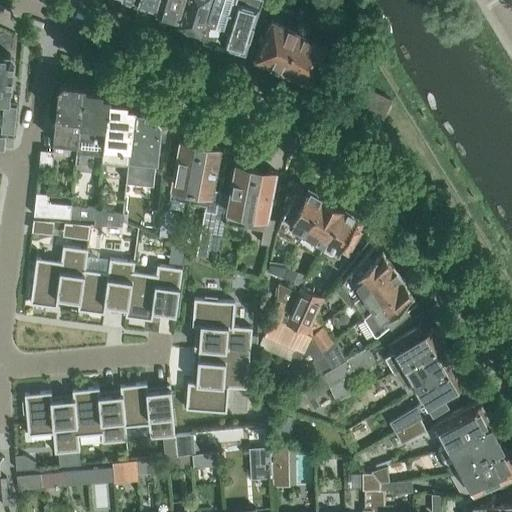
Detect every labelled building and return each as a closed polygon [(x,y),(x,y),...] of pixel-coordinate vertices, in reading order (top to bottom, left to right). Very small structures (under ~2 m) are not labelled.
[(179,18),(184,0),(159,0),(157,7),(157,10),(159,11),(160,15),(167,18),(171,15),(179,18)] [(199,32),(209,0),(184,0),(179,18),(178,21),(182,22),(184,26),(189,28),(193,26),(199,32)] [(222,39),(234,0),(209,0),(201,29),(199,32),(202,33),(203,37),(210,39),(214,37),(222,39)] [(262,0),(234,0),(222,39),(221,43),(224,43),(226,48),(232,50),(236,47),(245,50),(262,0)] [(298,35),(300,31),(273,18),(255,57),(255,61),(262,65),(267,64),(268,62),(282,69),(298,35)] [(328,43),(300,31),(298,35),(282,69),(309,81),(328,43)] [(11,54),(0,52),(0,100),(9,102),(11,88),(14,59),(11,54)] [(78,144),(84,88),(84,84),(64,82),(59,86),(53,141),(78,144)] [(367,87),(358,105),(360,106),(360,105),(382,115),(382,116),(383,117),(391,99),(390,98),(390,99),(367,88),(368,88),(367,87)] [(103,152),(109,99),(109,94),(101,93),(101,90),(84,88),(78,144),(77,150),(103,152)] [(129,163),(135,107),(135,106),(126,105),(126,101),(109,99),(103,152),(102,161),(128,163),(129,163)] [(128,163),(126,180),(154,183),(158,149),(169,150),(170,144),(172,125),(160,123),(160,119),(156,114),(143,112),(144,108),(135,107),(129,163),(128,163)] [(189,199),(200,142),(197,141),(198,138),(185,135),(184,139),(180,138),(172,185),(171,196),(189,199)] [(208,203),(219,146),(216,145),(216,141),(204,139),(203,143),(200,142),(189,199),(208,203)] [(245,224),(255,167),(252,166),(250,162),(241,161),(238,164),(235,163),(228,208),(217,205),(217,208),(216,210),(212,232),(223,234),(226,220),(245,224)] [(275,170),(255,167),(245,224),(264,228),(262,241),(269,242),(275,217),(267,216),(275,170)] [(296,240),(322,194),(322,190),(312,184),(309,186),(301,182),(283,214),(284,215),(278,230),(296,240)] [(48,194),(35,192),(33,213),(71,217),(72,204),(47,201),(48,194)] [(317,252),(343,205),(338,202),(339,201),(323,192),(322,194),(296,240),(317,252)] [(84,202),(73,201),(72,213),(83,214),(84,202)] [(344,206),(343,205),(317,252),(340,265),(365,218),(358,214),(358,210),(347,204),(344,206)] [(212,232),(216,210),(206,207),(204,216),(202,230),(197,252),(207,257),(212,232)] [(95,210),(94,224),(107,225),(108,220),(123,221),(124,213),(95,210)] [(78,222),(76,237),(88,238),(90,224),(78,222)] [(168,226),(160,226),(160,234),(168,234),(168,226)] [(354,299),(392,263),(382,248),(381,249),(376,242),(343,283),(336,291),(349,304),(354,299)] [(29,281),(28,294),(31,295),(30,302),(57,305),(58,297),(79,300),(80,300),(84,268),(85,268),(88,248),(63,244),(61,260),(36,256),(33,282),(29,281)] [(127,307),(132,270),(133,270),(135,260),(109,257),(108,271),(85,268),(84,268),(80,300),(79,300),(77,308),(104,312),(105,304),(126,307),(127,307)] [(126,307),(125,315),(152,318),(153,310),(174,313),(173,318),(175,318),(182,267),(157,263),(156,273),(133,270),(132,270),(127,307),(126,307)] [(366,317),(404,280),(392,263),(354,299),(366,317)] [(306,273),(288,265),(283,276),(300,285),(306,273)] [(376,330),(417,302),(412,295),(413,294),(404,280),(366,317),(376,330)] [(311,334),(312,333),(308,331),(284,320),(291,304),(292,302),(293,302),(299,291),(278,282),(276,299),(280,301),(265,334),(296,348),(293,354),(313,362),(320,376),(325,373),(331,369),(321,352),(311,334)] [(302,285),(299,291),(293,302),(292,302),(291,304),(284,320),(308,331),(315,316),(324,295),(302,285)] [(249,356),(251,326),(232,325),(234,300),(194,297),(192,324),(200,324),(198,346),(221,348),(221,354),(249,356)] [(315,316),(308,331),(312,333),(325,323),(315,316)] [(325,323),(312,333),(311,334),(321,352),(336,340),(337,339),(325,323)] [(397,371),(443,343),(444,341),(445,336),(439,327),(435,325),(424,332),(421,327),(415,324),(390,339),(396,349),(386,355),(397,371)] [(347,358),(336,340),(321,352),(331,369),(348,359),(347,358)] [(416,389),(456,364),(443,343),(397,371),(409,391),(415,387),(416,389)] [(247,387),(249,356),(221,354),(221,348),(198,346),(196,381),(188,380),(186,407),(226,410),(228,386),(247,387)] [(377,361),(368,347),(368,346),(347,358),(348,359),(331,369),(325,373),(332,389),(331,389),(336,400),(351,393),(345,378),(352,375),(377,361)] [(457,363),(456,364),(416,389),(423,401),(390,421),(395,430),(420,416),(433,409),(447,400),(458,394),(458,389),(456,386),(467,378),(468,372),(463,365),(457,363)] [(175,435),(170,383),(168,384),(168,388),(147,389),(147,382),(120,384),(121,392),(122,392),(125,425),(126,425),(148,423),(149,437),(175,435)] [(99,386),(72,388),(73,396),(74,396),(77,434),(78,434),(101,432),(102,441),(127,439),(126,425),(125,425),(122,392),(121,392),(100,394),(99,386)] [(25,400),(22,400),(23,413),(26,413),(28,433),(53,431),(55,451),(80,449),(78,434),(77,434),(74,396),(73,396),(52,398),(51,390),(24,393),(25,400)] [(449,444),(492,423),(491,422),(493,419),(488,408),(484,408),(479,400),(437,421),(449,444)] [(426,429),(420,416),(395,430),(401,442),(426,429)] [(505,446),(492,423),(449,444),(436,451),(448,474),(462,467),(505,446)] [(193,431),(175,432),(175,435),(177,454),(192,452),(195,452),(193,431)] [(317,464),(317,450),(275,440),(272,453),(317,464)] [(264,445),(250,446),(251,462),(252,477),(272,476),(272,453),(271,445),(264,445)] [(505,446),(462,467),(474,491),(474,495),(491,490),(491,483),(511,474),(511,452),(509,446),(505,446)] [(193,462),(192,452),(177,454),(167,455),(168,465),(193,462)] [(158,456),(139,457),(140,468),(159,467),(158,456)] [(100,467),(88,468),(89,482),(102,481),(100,467)] [(78,468),(65,469),(66,483),(79,482),(78,468)] [(66,484),(65,469),(42,471),(42,472),(43,486),(66,484)] [(42,472),(42,471),(18,473),(19,488),(43,486),(42,472)] [(406,479),(381,483),(382,490),(385,490),(407,491),(406,479)] [(385,511),(385,506),(385,490),(382,490),(365,488),(365,510),(364,510),(364,511),(385,511)] [(511,511),(511,503),(492,504),(491,490),(474,495),(474,511),(511,511)]
